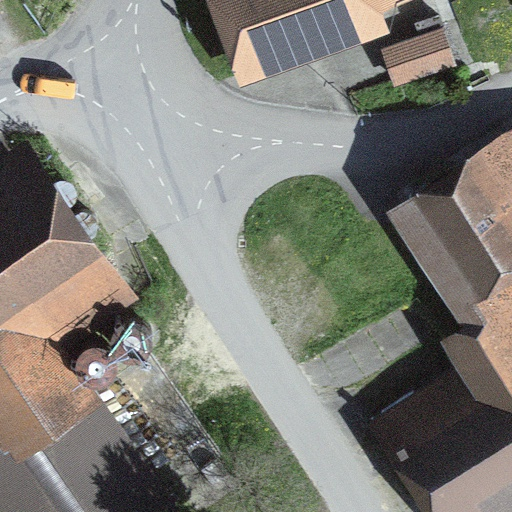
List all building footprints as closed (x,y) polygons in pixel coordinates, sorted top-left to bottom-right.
[(208,0),(239,83),(391,28),(383,5),(397,0),(208,0)] [(394,84),(458,64),(442,13),(414,21),(418,33),(382,44),(394,84)] [(511,128),(387,210),(461,322),(468,333),(511,303),(511,128)] [(0,443),(4,449),(9,446),(15,455),(101,397),(66,347),(140,296),(29,135),(0,154),(0,443)] [(511,511),(511,303),(468,333),(461,322),(440,335),(457,362),(370,418),(431,511),(511,511)] [(0,511),(180,511),(101,397),(15,455),(9,446),(4,449),(0,443),(0,511)]
